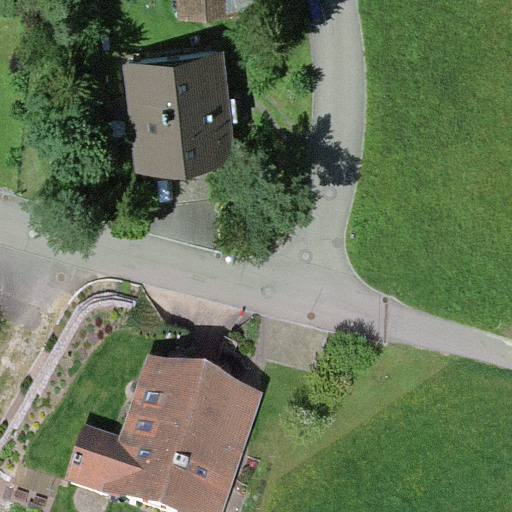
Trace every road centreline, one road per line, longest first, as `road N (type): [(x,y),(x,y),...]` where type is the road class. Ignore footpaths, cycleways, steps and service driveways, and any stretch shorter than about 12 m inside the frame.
road 1 (residential): [(0,203),(300,291)]
road 2 (residential): [(330,0),(337,124),(324,215),(300,291)]
road 3 (residential): [(300,291),(511,361)]
